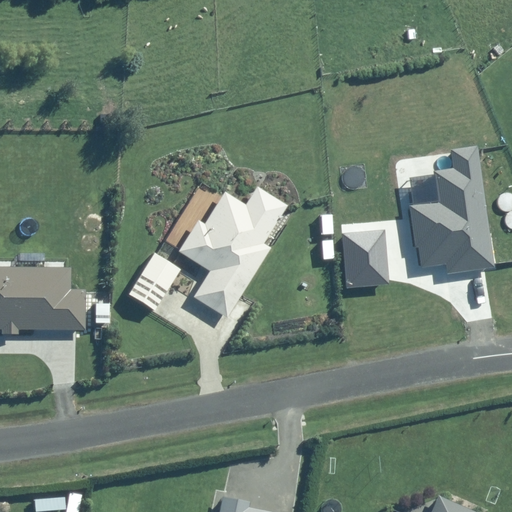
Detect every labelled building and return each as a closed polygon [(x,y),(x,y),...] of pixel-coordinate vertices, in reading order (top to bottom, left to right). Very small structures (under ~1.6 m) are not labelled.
[(449,172),(430,174),(434,206),(406,210),(412,250),(416,250),(419,270),(441,267),(442,274),(489,268),(473,149),(447,153),(449,172)] [(186,296),(221,319),(267,249),(260,245),(283,209),(250,187),(238,205),(212,188),(170,251),(202,272),(186,296)] [(331,260),(329,239),(316,240),(317,261),(331,260)] [(149,253),(122,297),(150,314),(177,270),(149,253)] [(65,270),(42,270),(0,269),(0,336),(14,336),(14,330),(81,331),(81,290),(65,290),(65,283),(65,270)] [(250,511),(241,510),(242,503),(220,498),(217,511),(250,511)] [(463,511),(434,500),(426,511),(463,511)]
